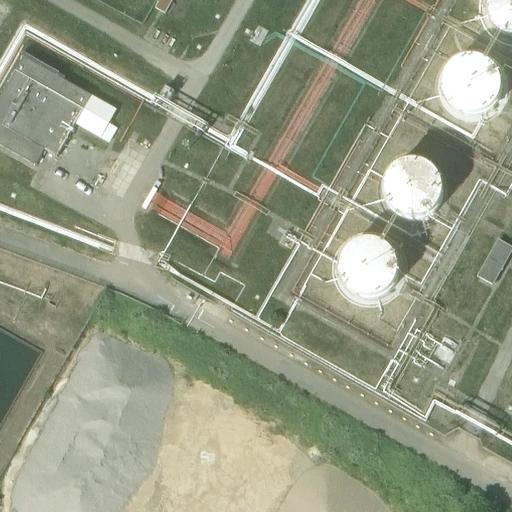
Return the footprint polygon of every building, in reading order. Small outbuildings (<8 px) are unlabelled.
[(487,17),(492,27),(499,33),(508,38),(511,38),(511,0),(486,0),(485,6),(487,17)] [(440,96),(445,106),(452,113),(461,118),(470,119),(480,119),(489,115),(497,109),(502,101),(505,91),(505,80),(501,70),(495,62),(486,56),(476,53),(465,53),(455,57),(446,65),(441,74),(439,85),(440,96)] [(0,100),(0,146),(36,167),(45,151),(57,158),(76,126),(108,145),(116,130),(109,126),(117,112),(92,98),(92,97),(24,59),(0,100)] [(381,204),(387,213),(393,220),(402,225),(412,227),(421,226),(430,222),(438,216),(443,208),(446,198),(446,187),(443,177),(436,169),(427,163),(417,160),(406,160),(396,165),(387,172),(382,182),(380,193),(381,204)] [(338,283),(343,293),(350,300),(358,304),(368,306),(378,305),(387,301),(394,295),(400,287),(403,277),(402,266),(399,256),(392,248),(383,242),(373,239),(362,240),(352,244),(344,251),(338,261),(336,272),(338,283)] [(477,279),(493,287),(511,252),(511,249),(497,241),(477,279)]
